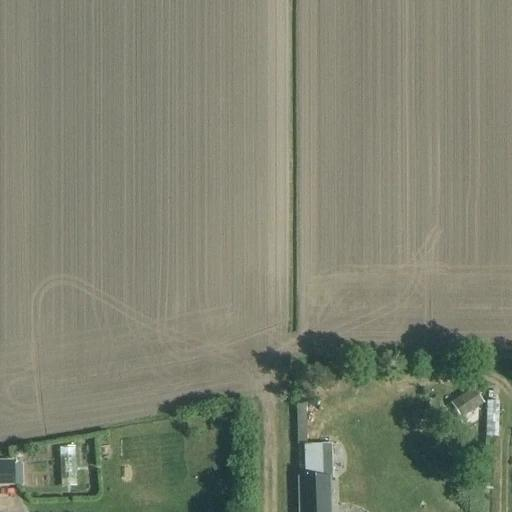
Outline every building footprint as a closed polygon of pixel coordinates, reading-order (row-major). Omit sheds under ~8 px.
[(448,407),(459,422),(482,406),(471,390),(448,407)] [(486,402),(486,438),(494,438),(494,402),(486,402)] [(79,444),(64,444),(64,483),(79,483),(79,444)] [(329,511),(329,478),(321,478),(320,447),(303,447),(304,478),(300,479),(300,511),(329,511)] [(13,464),(0,464),(0,485),(13,485),(13,464)]
